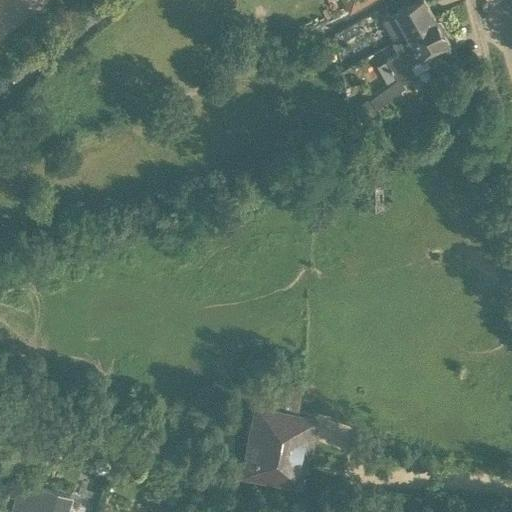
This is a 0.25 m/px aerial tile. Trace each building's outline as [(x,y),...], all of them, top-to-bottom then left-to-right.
[(406,36),(435,20),(423,0),(417,0),(394,13),(382,20),(393,41),(406,34),(406,36)] [(435,20),(406,36),(412,45),(385,60),(396,80),(370,98),(376,106),(405,87),(402,83),(416,75),(410,66),(431,54),(429,52),(447,41),(435,20)] [(460,63),(452,49),(429,62),(437,76),(460,63)] [(376,110),(369,99),(355,108),(362,119),(376,110)] [(366,208),(382,208),(381,184),(365,184),(366,208)] [(310,455),(314,442),(311,441),(316,421),(255,406),(250,426),(263,430),(252,475),(298,485),(305,454),(310,455)] [(95,453),(110,459),(115,445),(100,440),(95,453)] [(116,484),(133,479),(128,463),(112,467),(116,484)] [(63,511),(32,501),(36,488),(22,483),(13,511),(63,511)]
